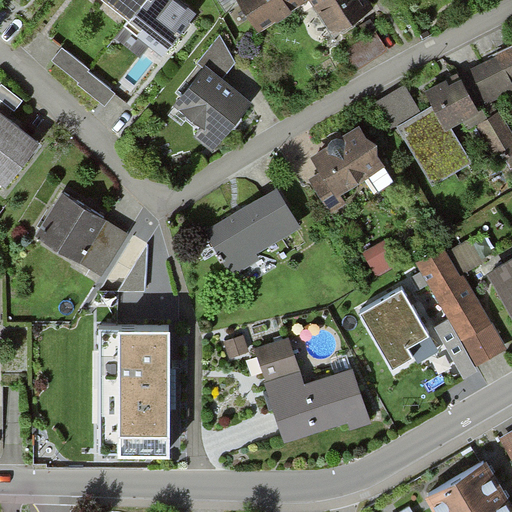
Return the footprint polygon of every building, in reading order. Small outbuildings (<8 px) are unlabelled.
[(109,0),(130,16),(142,0),(109,0)] [(195,7),(185,0),(142,0),(130,16),(127,20),(162,48),(195,7)] [(246,0),(260,23),(296,0),(316,0),(332,24),(370,0),(246,0)] [(205,58),(225,73),(236,61),(222,35),(205,58)] [(67,39),(57,51),(108,95),(119,83),(67,39)] [(511,41),(471,61),(490,98),(511,86),(511,41)] [(225,73),(205,58),(175,98),(203,119),(192,133),(211,148),(252,92),(225,73)] [(458,69),(426,88),(447,123),(479,104),(458,69)] [(447,124),(431,97),(396,118),(431,176),(470,152),(451,121),(447,124)] [(0,105),(0,175),(8,181),(41,138),(0,105)] [(362,121),(317,149),(326,164),(312,173),(325,194),(384,156),(362,121)] [(281,184),(207,227),(235,275),(263,259),(257,248),(303,222),(281,184)] [(105,262),(125,231),(62,192),(35,233),(98,273),(105,262)] [(451,245),(463,267),(488,254),(476,232),(451,245)] [(448,240),(417,256),(473,360),(504,343),(463,267),(451,245),(448,240)] [(511,252),(488,266),(511,305),(511,252)] [(403,287),(361,310),(394,369),(414,358),(406,343),(427,331),(403,287)] [(171,449),(169,314),(97,315),(98,450),(171,449)] [(254,342),(284,433),(346,413),(349,423),(370,416),(352,361),(304,377),(289,331),(254,342)] [(511,425),(501,433),(511,452),(511,425)] [(487,456),(429,491),(441,511),(511,511),(511,497),(499,476),(487,456)] [(396,511),(417,511),(412,503),(396,511)]
